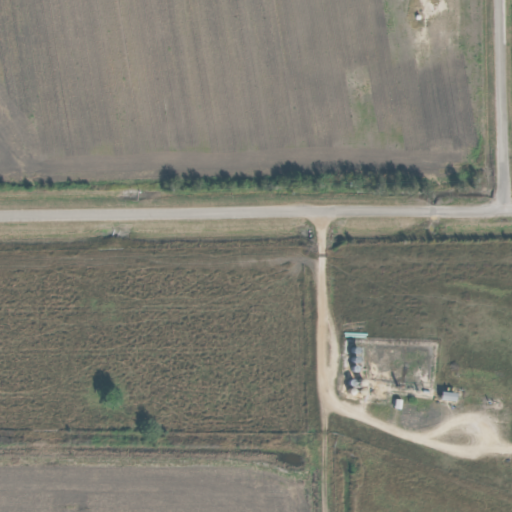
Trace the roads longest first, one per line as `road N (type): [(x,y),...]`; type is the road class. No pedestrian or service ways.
road 1 (residential): [(511,205),(0,210)]
road 2 (track): [(325,511),(322,207)]
road 3 (residential): [(505,206),(501,0)]
